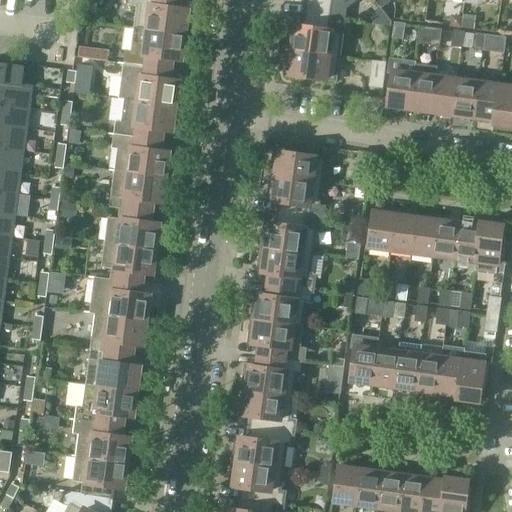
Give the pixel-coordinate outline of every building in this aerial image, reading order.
[(132,0),(132,5),(137,6),(134,28),(181,35),(183,35),(185,35),(186,34),(187,23),(187,21),(189,12),(189,11),(187,10),(184,10),(180,9),(180,0),(132,0)] [(333,1),(334,0),(306,0),(305,16),(331,19),(333,1)] [(391,21),(379,5),(372,25),(390,27),(391,21)] [(463,17),(462,27),(474,29),(475,17),(464,15),(463,17)] [(290,35),(288,50),(339,57),(343,33),(329,31),(331,19),(305,16),(303,27),(296,26),(295,36),(290,35)] [(451,26),(462,27),(463,17),(452,16),(451,26)] [(405,25),(396,24),(394,37),(402,39),(405,25)] [(440,47),(442,29),(419,26),(417,44),(440,47)] [(126,51),(124,63),(168,69),(170,70),(172,70),(172,69),(173,59),(178,59),(180,60),(182,60),(182,58),(184,49),(184,48),(185,36),(185,35),(183,35),(181,35),(134,28),(131,52),(126,51)] [(464,32),(455,31),(453,45),(462,46),(464,32)] [(485,35),(476,34),(474,48),(483,49),(485,35)] [(485,35),(483,49),(505,52),(507,38),(485,35)] [(79,57),(93,59),(94,49),(80,47),(79,57)] [(336,81),(339,57),(288,50),(286,65),(291,65),(289,75),(336,81)] [(392,73),(387,108),(410,111),(416,64),(416,63),(392,59),(390,73),(392,73)] [(382,88),(385,63),(373,62),(370,86),(382,88)] [(0,82),(21,86),(21,84),(24,67),(0,63),(0,82)] [(122,77),(119,99),(125,99),(172,106),(174,106),(176,107),(176,106),(178,94),(178,93),(179,84),(179,82),(177,82),(175,81),(170,81),(171,71),(172,70),(170,70),(168,69),(124,63),(122,77)] [(438,67),(416,64),(410,111),(431,114),(436,77),(437,78),(438,67)] [(68,82),(76,83),(78,71),(70,70),(68,82)] [(431,114),(453,117),(458,80),(437,78),(436,77),(431,114)] [(453,117),(474,119),(479,83),(458,80),(453,117)] [(33,86),(21,84),(21,86),(0,82),(0,104),(29,108),(33,86)] [(474,119),(494,122),(495,122),(500,86),(479,83),(474,119)] [(511,87),(500,86),(495,122),(494,122),(494,123),(511,125),(511,87)] [(116,121),(114,135),(159,140),(160,141),(162,141),(162,140),(163,130),(168,131),(170,131),(173,131),(173,129),(174,121),(174,119),(176,107),(174,106),(172,106),(125,99),(122,122),(116,121)] [(65,101),(64,113),(72,114),(73,102),(65,101)] [(0,104),(0,126),(27,130),(29,108),(0,104)] [(70,126),(72,114),(64,113),(62,125),(70,126)] [(0,148),(24,151),(27,130),(0,126),(0,148)] [(70,130),(68,143),(79,145),(81,131),(70,130)] [(114,135),(112,148),(118,149),(115,171),(162,177),(164,178),(166,178),(166,177),(168,166),(168,164),(169,155),(170,153),(167,153),(165,153),(160,152),(162,142),(162,141),(160,141),(159,140),(114,135)] [(60,144),(58,156),(66,157),(68,145),(60,144)] [(0,170),(21,173),(24,151),(0,148),(0,170)] [(271,176),(322,183),(326,159),(279,152),(278,162),(273,161),(271,176)] [(64,169),(66,157),(58,156),(56,168),(64,169)] [(66,165),(64,177),(73,178),(75,167),(66,165)] [(0,192),(18,194),(21,173),(0,170),(0,192)] [(112,196),(110,207),(120,208),(149,212),(150,212),(152,212),(154,201),(159,202),(161,202),(163,202),(163,201),(164,192),(165,190),(166,179),(166,178),(164,178),(162,177),(115,171),(112,196)] [(370,176),(357,174),(355,187),(368,189),(370,176)] [(271,176),(269,191),(273,191),(272,201),(280,202),(278,213),(304,217),(325,219),(326,208),(319,207),(322,183),(271,176)] [(52,199),(60,200),(62,188),(54,187),(52,199)] [(0,213),(15,216),(18,194),(0,192),(0,213)] [(59,212),(60,200),(52,199),(51,211),(59,212)] [(62,202),(59,218),(76,219),(78,204),(62,202)] [(109,218),(106,242),(152,249),(154,249),(157,249),(157,248),(158,237),(159,235),(160,226),(160,225),(158,224),(156,224),(151,223),(152,213),(152,212),(150,212),(149,212),(120,208),(119,219),(109,218)] [(396,214),(373,211),(369,247),(391,250),(396,214)] [(0,235),(12,237),(15,216),(0,213),(0,235)] [(262,247),(313,254),(316,232),(323,233),(325,219),(304,217),(278,213),(277,225),(269,224),(268,233),(264,233),(262,247)] [(417,217),(396,214),(391,250),(413,253),(417,217)] [(439,220),(417,217),(413,253),(434,256),(439,220)] [(455,259),(460,222),(439,220),(434,256),(455,259)] [(482,225),(480,225),(460,222),(455,259),(476,261),(477,262),(482,225)] [(503,262),(504,250),(501,250),(504,227),(480,224),(480,225),(482,225),(477,262),(476,261),(475,271),(501,274),(501,273),(504,273),(505,263),(503,262)] [(47,242),(55,243),(56,231),(48,230),(47,242)] [(0,257),(9,259),(12,237),(0,235),(0,257)] [(53,255),(55,243),(47,242),(45,254),(53,255)] [(106,242),(102,267),(112,268),(111,279),(140,283),(141,284),(143,284),(143,283),(144,273),(149,273),(151,274),(153,274),(154,272),(155,263),(155,262),(157,250),(157,249),(154,249),(152,249),(106,242)] [(361,244),(348,242),(346,259),(359,260),(361,244)] [(270,273),(269,285),(314,291),(316,278),(310,277),(313,254),(262,247),(260,262),(264,263),(263,272),(270,273)] [(0,279),(6,280),(9,259),(0,257),(0,279)] [(42,273),(41,285),(49,286),(50,274),(42,273)] [(95,277),(90,313),(96,314),(143,320),(145,320),(147,321),(147,320),(149,308),(149,307),(150,298),(150,296),(148,296),(146,296),(141,295),(143,285),(143,284),(141,284),(140,283),(111,279),(95,277)] [(368,295),(370,281),(361,280),(359,294),(368,295)] [(340,294),(354,296),(356,284),(341,282),(340,294)] [(47,298),(49,286),(41,285),(39,297),(47,298)] [(314,291),(269,285),(267,296),(259,295),(258,304),(254,304),(252,319),(303,326),(306,303),(312,304),(314,291)] [(406,300),(408,286),(399,285),(397,299),(406,300)] [(427,303),(429,289),(420,288),(419,302),(427,303)] [(449,306),(451,292),(442,291),(440,305),(449,306)] [(460,309),(471,310),(473,294),(462,292),(460,309)] [(352,308),(354,296),(340,294),(338,306),(352,308)] [(499,313),(501,299),(490,297),(488,311),(499,313)] [(367,300),(358,299),(357,312),(365,314),(367,300)] [(405,305),(397,304),(395,318),(403,319),(405,305)] [(427,308),(418,307),(416,320),(425,322),(427,308)] [(448,311),(439,309),(437,323),(446,324),(448,311)] [(470,313),(461,312),(459,326),(468,327),(470,313)] [(92,338),(91,349),(101,351),(130,355),(131,355),(133,355),(133,354),(135,344),(139,345),(142,345),(144,345),(144,343),(145,335),(145,333),(147,321),(145,320),(143,320),(96,314),(92,338)] [(36,316),(35,328),(43,329),(44,317),(36,316)] [(498,317),(488,316),(486,330),(497,331),(498,317)] [(300,348),(303,326),(252,319),(250,334),(254,334),(253,343),(260,345),(259,356),(304,362),(306,349),(300,348)] [(41,341),(43,329),(35,328),(33,340),(41,341)] [(350,383),(373,386),(378,350),(379,338),(352,334),(350,348),(355,349),(350,383)] [(400,343),(399,353),(394,389),(416,392),(420,355),(422,346),(400,343)] [(437,394),(457,397),(458,397),(463,361),(465,351),(465,348),(443,345),(443,347),(441,358),(442,358),(437,394)] [(89,360),(86,385),(133,391),(135,392),(137,392),(137,391),(139,380),(139,378),(140,369),(141,367),(139,367),(136,367),(132,366),(133,356),(133,355),(131,355),(130,355),(101,351),(91,349),(89,360)] [(373,386),(394,389),(399,353),(378,350),(373,386)] [(465,351),(463,361),(458,397),(457,397),(457,398),(481,401),(484,379),(487,379),(489,367),(485,366),(486,364),(485,364),(487,354),(465,351)] [(420,355),(416,392),(437,394),(442,358),(441,358),(420,355)] [(244,375),(242,390),(294,397),(297,374),(303,375),(304,362),(259,356),(257,368),(250,366),(249,376),(244,375)] [(344,368),(345,360),(333,359),(332,366),(344,368)] [(329,367),(327,379),(342,381),(344,369),(329,367)] [(28,377),(27,389),(35,390),(36,378),(28,377)] [(77,406),(76,420),(120,426),(122,426),(123,426),(124,426),(125,415),(130,416),(132,416),(134,417),(134,415),(135,406),(136,404),(137,393),(137,392),(135,392),(133,391),(86,385),(83,407),(77,406)] [(33,400),(35,390),(27,389),(25,400),(33,402),(33,400)] [(294,397),(242,390),(240,405),(245,406),(243,415),(251,416),(249,427),(295,433),(296,422),(290,421),(294,397)] [(33,402),(31,414),(44,416),(46,402),(33,400),(33,402)] [(44,417),(34,416),(32,429),(43,430),(44,417)] [(5,420),(3,428),(13,429),(14,421),(5,420)] [(22,420),(21,431),(29,432),(30,421),(22,420)] [(76,420),(74,433),(80,434),(77,456),(123,463),(126,463),(128,463),(128,462),(129,451),(130,449),(131,441),(131,439),(129,438),(127,438),(122,438),(123,427),(123,426),(122,426),(120,426),(76,420)] [(284,468),(287,446),(293,446),(295,433),(249,427),(248,439),(240,438),(239,447),(235,447),(233,462),(284,468)] [(323,427),(322,435),(335,437),(336,428),(323,427)] [(3,430),(2,438),(12,439),(13,431),(3,430)] [(27,444),(29,432),(21,431),(19,443),(27,444)] [(0,470),(8,472),(11,454),(0,452),(0,470)] [(77,456),(73,481),(83,483),(82,493),(111,497),(112,486),(120,487),(122,488),(124,488),(125,486),(126,477),(126,476),(128,464),(128,463),(126,463),(123,463),(77,456)] [(241,487),(240,499),(266,503),(286,505),(287,493),(281,492),(284,468),(233,462),(231,476),(235,477),(234,486),(241,487)] [(325,463),(320,467),(319,473),(330,475),(331,464),(325,463)] [(357,505),(362,469),(339,465),(334,502),(357,505)] [(383,471),(362,469),(357,505),(378,508),(383,471)] [(404,474),(383,471),(378,508),(400,510),(404,474)] [(330,475),(319,473),(318,480),(322,485),(329,486),(330,475)] [(421,511),(426,477),(404,474),(400,510),(410,511),(421,511)] [(426,477),(421,511),(442,511),(447,480),(446,480),(426,477)] [(447,480),(442,511),(469,511),(470,505),(467,505),(470,482),(446,479),(446,480),(447,480)] [(13,485),(7,495),(14,499),(20,488),(13,485)] [(69,506),(65,511),(108,511),(111,497),(82,493),(66,491),(64,505),(69,506)] [(9,510),(14,499),(7,495),(2,506),(9,510)] [(284,511),(286,505),(266,503),(240,499),(238,511),(230,510),(230,511),(284,511)]
